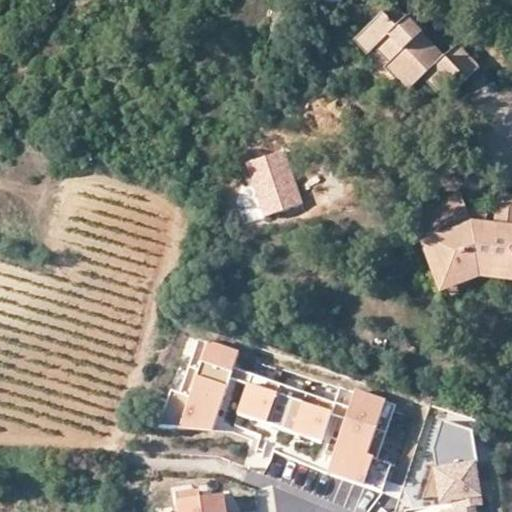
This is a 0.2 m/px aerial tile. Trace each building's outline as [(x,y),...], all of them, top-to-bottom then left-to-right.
[(395,4),(358,39),(372,54),(376,50),(389,64),(385,68),(408,93),(424,79),(438,94),(459,74),(466,81),(480,68),(458,45),(445,57),(395,4)] [(487,274),(511,277),(511,202),(505,201),(503,219),(501,231),(478,228),(473,215),(467,198),(417,217),(419,224),(429,249),(436,246),(451,287),(487,274)] [(503,219),(473,215),(478,228),(501,231),(503,219)] [(436,246),(429,249),(446,297),(486,282),(511,285),(511,277),(487,274),(451,287),(436,246)] [(216,434),(233,382),(237,372),(242,356),(201,343),(184,396),(175,393),(163,430),(216,434)] [(237,372),(233,382),(251,388),(254,377),(237,372)] [(334,416),(338,405),(254,377),(251,388),(241,417),(324,445),(334,416)] [(357,394),(352,410),(348,421),(330,476),(385,494),(388,484),(394,466),(380,462),(397,407),(357,394)] [(334,416),(348,421),(352,410),(338,405),(334,416)] [(472,431),(442,421),(432,450),(435,469),(433,469),(438,504),(450,502),(452,509),(439,511),(473,511),(473,508),(481,506),(472,431)] [(388,484),(385,494),(402,500),(405,490),(388,484)] [(224,511),(223,497),(199,501),(197,492),(174,495),(176,511),(224,511)]
